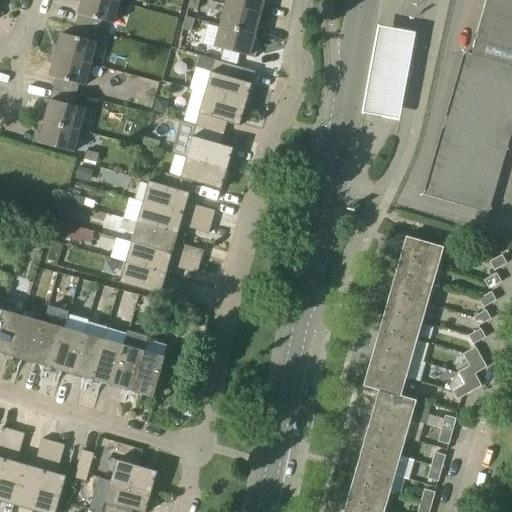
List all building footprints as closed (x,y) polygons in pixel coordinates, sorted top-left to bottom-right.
[(114,24),(119,2),(110,0),(78,0),(80,2),(82,3),(76,26),(99,32),(100,32),(102,22),(114,24)] [(198,10),(200,0),(190,0),(189,8),(198,10)] [(227,0),(226,5),(267,15),(268,10),(266,5),(263,5),(264,0),(227,0)] [(511,0),(487,0),(477,34),(480,35),(474,57),(466,54),(425,195),(489,213),(511,130),(511,0)] [(265,22),(267,15),(226,5),(221,26),(256,35),(259,23),(261,24),(265,22)] [(186,17),(183,29),(192,32),(195,19),(186,17)] [(378,25),(362,113),(398,119),(414,32),(378,25)] [(90,64),(99,32),(76,26),(73,37),(62,34),(58,46),(56,45),(52,48),(50,54),(90,64)] [(253,47),(256,35),(221,26),(215,48),(256,58),(257,51),(255,47),(253,47)] [(85,86),(90,64),(50,54),(49,60),(51,64),(54,64),(50,77),(56,79),(53,89),(77,95),(79,85),(85,86)] [(205,93),(246,105),(252,84),(240,80),(243,68),(215,61),(212,73),(211,73),(205,93)] [(74,106),(77,95),(53,89),(50,100),(48,99),(44,102),(42,108),(48,110),(45,122),(79,131),(85,109),(74,106)] [(205,93),(196,126),(224,134),(228,123),(240,126),(246,105),(205,93)] [(74,153),(79,131),(45,122),(42,134),(39,133),(35,135),(33,142),(74,153)] [(221,145),(224,134),(196,126),(187,158),(228,170),(234,148),(221,145)] [(86,151),(84,159),(96,163),(99,154),(86,151)] [(166,174),(162,185),(190,193),(193,182),(222,191),(228,170),(187,158),(181,178),(166,174)] [(79,167),(75,178),(89,183),(93,171),(79,167)] [(190,193),(162,185),(149,182),(143,203),(212,222),(216,211),(187,203),(190,193)] [(71,194),(69,201),(84,205),(86,198),(71,194)] [(209,234),(212,222),(143,203),(137,223),(178,234),(180,225),(209,234)] [(176,243),(178,234),(137,223),(132,243),(201,262),(204,251),(176,243)] [(43,247),(46,247),(49,235),(36,231),(33,244),(43,247)] [(439,267),(444,248),(407,237),(401,256),(439,267)] [(126,263),(166,274),(169,265),(198,274),(201,262),(132,243),(119,239),(113,259),(126,263)] [(63,245),(53,242),(52,242),(47,261),(58,264),(63,245)] [(491,262),(495,271),(507,264),(503,255),(491,262)] [(433,286),(439,267),(401,256),(396,275),(433,286)] [(164,283),(166,274),(126,263),(120,284),(160,295),(161,294),(189,303),(193,291),(164,283)] [(490,289),(502,282),(497,274),(485,281),(490,289)] [(428,304),(433,286),(396,275),(391,293),(428,304)] [(485,308),(497,301),(492,292),(480,300),(485,308)] [(391,293),(385,312),(423,323),(428,304),(391,293)] [(25,316),(5,310),(0,327),(0,353),(13,357),(25,316)] [(475,318),(480,326),(492,319),(487,311),(475,318)] [(417,341),(423,323),(385,312),(380,331),(417,341)] [(45,322),(25,316),(13,357),(33,363),(45,322)] [(33,363),(53,368),(65,328),(45,322),(33,363)] [(53,368),(73,374),(85,333),(65,328),(53,368)] [(474,345),(475,344),(486,337),(481,329),(469,336),(474,345)] [(412,360),(417,341),(380,331),(375,349),(412,360)] [(73,374),(93,380),(105,339),(85,333),(73,374)] [(113,386),(125,345),(105,339),(93,380),(113,386)] [(113,386),(133,391),(145,351),(125,345),(113,386)] [(487,367),(481,356),(476,348),(464,355),(470,366),(475,374),(487,367)] [(407,378),(412,360),(375,349),(369,368),(407,378)] [(145,351),(133,391),(152,397),(151,398),(154,398),(166,357),(145,351)] [(482,386),(475,374),(470,366),(459,373),(465,384),(466,384),(470,392),(482,386)] [(402,397),(402,396),(407,378),(369,368),(364,387),(379,391),(402,397)] [(458,400),(470,392),(466,384),(465,384),(454,391),(458,400)] [(416,401),(402,396),(402,397),(379,391),(374,409),(411,420),(416,401)] [(406,438),(411,420),(374,409),(369,428),(406,438)] [(453,432),(457,419),(446,416),(443,429),(453,432)] [(0,479),(14,430),(3,427),(0,436),(0,479)] [(400,457),(406,438),(369,428),(363,446),(400,457)] [(449,445),(453,432),(443,429),(439,442),(449,445)] [(0,501),(14,506),(26,465),(17,463),(25,434),(14,430),(0,479),(0,501)] [(34,511),(54,442),(43,439),(34,468),(26,465),(14,506),(34,511)] [(35,511),(56,511),(67,477),(57,474),(65,445),(54,442),(34,511),(35,511)] [(395,475),(400,457),(363,446),(358,465),(395,475)] [(95,454),(94,453),(83,450),(75,478),(87,482),(95,454)] [(442,469),(446,456),(436,453),(432,466),(442,469)] [(411,479),(414,458),(404,456),(400,477),(411,479)] [(158,472),(147,469),(117,460),(111,480),(152,493),(158,472)] [(390,494),(395,475),(358,465),(353,483),(390,494)] [(439,481),(442,469),(432,466),(429,478),(439,481)] [(139,511),(146,511),(152,493),(111,480),(101,511),(132,511),(133,510),(139,511)] [(382,511),(384,511),(390,494),(353,483),(347,502),(382,511)] [(432,506),(436,493),(425,490),(421,503),(432,506)] [(382,511),(347,502),(344,511),(382,511)] [(430,511),(432,506),(421,503),(418,511),(430,511)]
